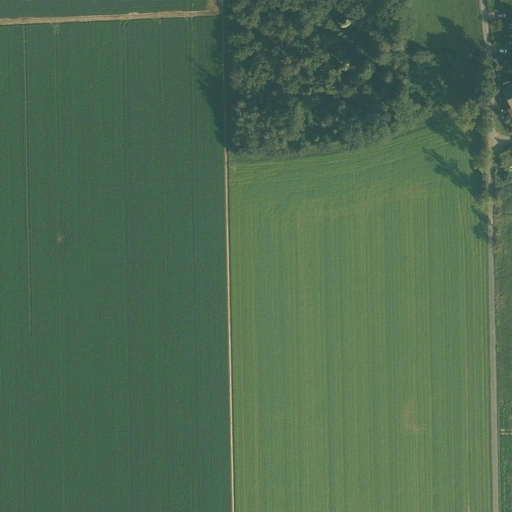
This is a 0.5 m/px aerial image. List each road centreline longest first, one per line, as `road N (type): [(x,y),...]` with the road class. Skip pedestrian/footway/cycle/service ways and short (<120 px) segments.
road 1 (track): [(495,511),(491,213)]
road 2 (unclassified): [(491,213),(482,0)]
